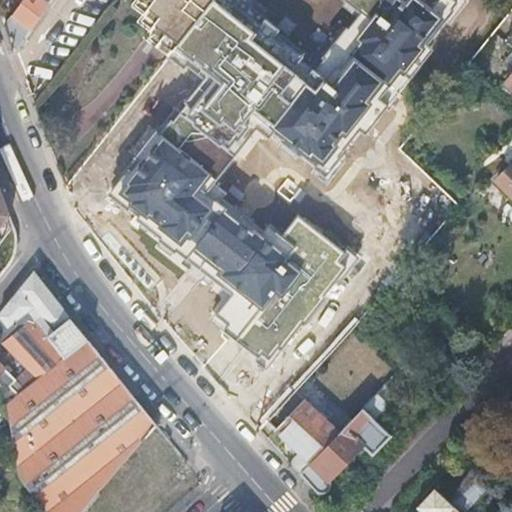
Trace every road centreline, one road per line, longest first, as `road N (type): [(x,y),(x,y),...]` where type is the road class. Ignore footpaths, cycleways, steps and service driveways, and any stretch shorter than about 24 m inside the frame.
road 1 (primary): [(250,475),(76,276),(0,105)]
road 2 (residential): [(364,511),(511,358)]
